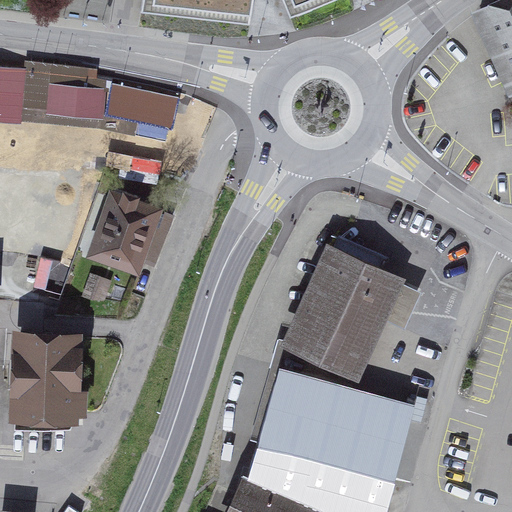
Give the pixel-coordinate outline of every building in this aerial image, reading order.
[(141,0),(140,9),(249,21),(252,0),(283,0),(289,14),(325,0),(141,0)] [(511,80),(511,0),(477,16),(507,83),(511,80)] [(0,58),(0,112),(143,134),(145,123),(174,128),(179,90),(54,71),(54,67),(0,58)] [(112,194),(92,250),(135,265),(138,257),(144,259),(163,211),(134,201),(137,195),(123,190),(121,197),(112,194)] [(331,248),(289,341),(354,370),(396,278),(331,248)] [(90,297),(102,298),(109,279),(91,273),(83,294),(90,297)] [(16,410),(70,412),(73,336),(19,334),(16,410)] [(322,508),(338,511),(384,511),(413,406),(402,403),(276,369),(248,473),(252,475),(322,508)] [(320,511),(322,508),(252,475),(235,511),(320,511)] [(80,511),(83,508),(69,500),(61,511),(80,511)]
